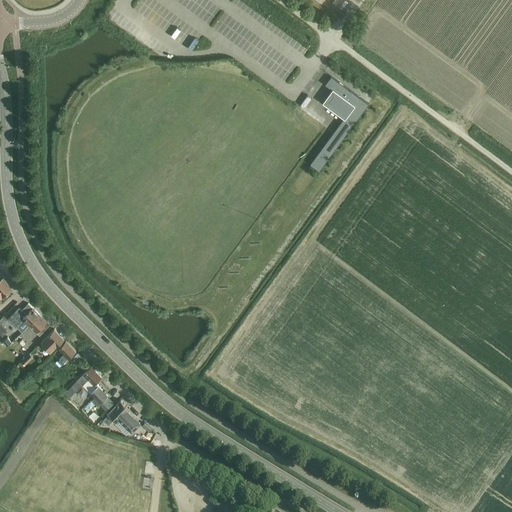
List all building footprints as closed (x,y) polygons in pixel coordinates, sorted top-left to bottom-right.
[(275,15),(271,21),(280,26),(283,20),(275,15)] [(300,31),(295,35),(305,47),(310,42),(300,31)] [(319,170),(368,104),(331,76),(325,84),(333,90),(333,94),(332,97),(333,105),(346,115),(333,133),(310,164),(319,170)] [(0,297),(3,295),(11,288),(3,277),(0,279),(0,297)] [(29,324),(29,325),(40,314),(28,303),(21,310),(19,308),(9,318),(22,331),(29,324)] [(40,314),(29,325),(39,335),(50,324),(40,314)] [(57,346),(64,339),(54,329),(47,336),(41,343),(50,352),(57,346)] [(3,340),(7,345),(11,342),(7,337),(3,340)] [(76,351),(66,341),(58,348),(64,353),(58,358),(59,359),(58,361),(61,365),(75,351),(76,351)] [(29,353),(21,361),(25,364),(33,357),(29,353)] [(77,354),(73,358),(77,362),(82,358),(77,354)] [(107,396),(95,383),(101,378),(91,367),(71,385),(76,390),(83,384),(94,397),(91,400),(97,406),(107,396)] [(116,422),(119,419),(132,432),(140,423),(127,411),(129,409),(121,400),(107,414),(108,414),(103,419),(108,424),(113,419),(116,422)] [(142,421),(151,431),(156,426),(147,416),(142,421)]
